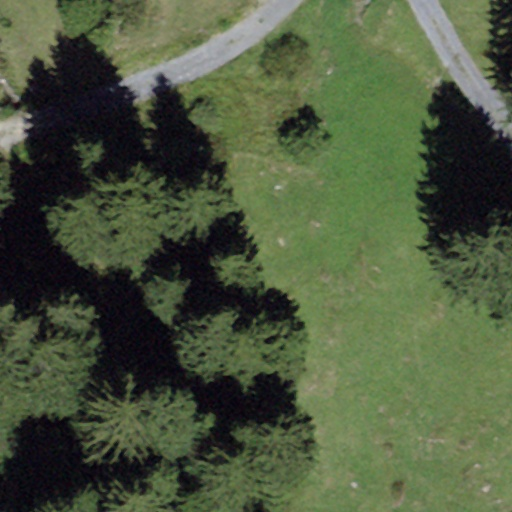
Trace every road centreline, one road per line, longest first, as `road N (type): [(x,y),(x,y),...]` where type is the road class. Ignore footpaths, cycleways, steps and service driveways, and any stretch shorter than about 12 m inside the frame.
road 1 (track): [(280,0),(179,74),(0,137)]
road 2 (track): [(511,153),(427,33),(414,0)]
